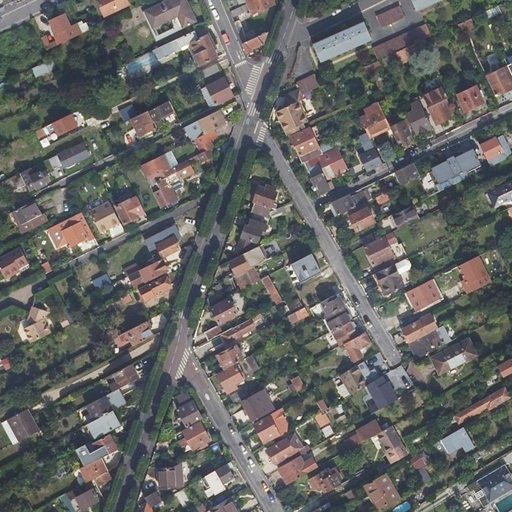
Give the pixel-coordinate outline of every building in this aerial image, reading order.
[(129,4),(126,0),(97,0),(105,16),(129,4)] [(186,0),(167,0),(145,11),(153,28),(178,16),(183,28),(197,21),(190,7),(186,0)] [(226,0),(225,1),(229,11),(240,6),(237,0),(226,0)] [(240,6),(229,11),(232,17),(248,10),(250,15),(253,14),(275,4),(273,0),(254,0),(248,3),(240,6)] [(412,0),(417,10),(439,0),(412,0)] [(405,18),(400,6),(376,16),(381,28),(405,18)] [(65,14),(48,22),(55,36),(54,37),(56,41),(50,44),(52,47),(61,43),(90,30),(87,22),(83,24),(82,22),(71,27),(65,14)] [(475,26),(471,18),(458,24),(459,28),(463,26),(465,30),(475,26)] [(240,20),(234,23),(243,44),(257,37),(254,29),(245,33),(240,20)] [(364,22),(314,45),(321,61),(372,39),(364,22)] [(421,41),(431,36),(426,24),(373,49),(378,61),(379,60),(396,52),(421,41)] [(201,65),(218,57),(213,46),(215,44),(213,40),(210,34),(199,39),(195,30),(177,39),(181,48),(190,44),(201,65)] [(253,49),(264,44),(268,33),(257,37),(243,44),(247,54),(253,51),(253,49)] [(50,44),(46,35),(41,37),(47,50),(52,47),(50,44)] [(176,51),(177,53),(183,50),(181,48),(177,39),(171,42),(176,51)] [(402,64),(426,52),(421,41),(396,52),(400,60),(402,64)] [(157,60),(176,51),(171,42),(153,50),(153,52),(157,60)] [(131,75),(159,63),(157,60),(153,52),(126,65),(131,75)] [(382,68),(400,60),(396,52),(379,60),(382,68)] [(51,60),(30,68),(34,77),(55,69),(51,60)] [(368,75),(382,68),(378,61),(364,67),(368,75)] [(217,64),(202,71),(205,78),(220,71),(217,64)] [(498,96),(511,88),(511,74),(508,66),(488,76),(498,96)] [(315,74),(297,83),(300,90),(302,95),(320,86),(315,74)] [(234,96),(225,77),(207,86),(216,105),(234,96)] [(437,125),(452,117),(444,100),(449,98),(442,85),(422,94),(437,125)] [(211,107),(216,105),(207,86),(202,89),(211,107)] [(476,86),(458,94),(466,111),(484,103),(476,86)] [(70,89),(59,95),(61,100),(73,95),(70,89)] [(303,124),(307,122),(298,102),(304,99),(302,95),(300,90),(289,95),(286,102),(284,108),(276,111),(286,132),(303,124)] [(417,135),(432,127),(419,100),(412,104),(410,105),(413,111),(407,113),(417,135)] [(169,102),(149,112),(153,121),(161,117),(173,111),(169,102)] [(370,138),(391,128),(379,103),(365,110),(367,115),(361,118),(370,138)] [(119,111),(125,122),(131,119),(137,116),(132,104),(119,111)] [(226,124),(219,110),(185,127),(192,141),(195,139),(214,129),(226,124)] [(139,136),(157,128),(153,121),(149,112),(148,111),(137,116),(131,119),(139,136)] [(78,126),(71,114),(54,123),(60,135),(78,126)] [(399,143),(412,137),(407,127),(409,127),(405,118),(398,122),(398,123),(392,127),(399,143)] [(303,124),(286,132),(288,136),(305,128),(303,124)] [(316,126),(310,129),(315,138),(321,135),(316,126)] [(46,135),(42,128),(37,130),(41,138),(46,135)] [(291,136),(304,163),(322,154),(319,147),(315,138),(310,129),(310,128),(291,136)] [(211,148),(214,147),(211,140),(218,137),(214,129),(195,139),(201,153),(211,148)] [(75,131),(65,136),(71,148),(81,143),(75,131)] [(176,133),(171,135),(175,147),(180,145),(176,133)] [(365,134),(357,137),(362,151),(370,148),(365,134)] [(481,146),(491,166),(511,155),(511,154),(502,135),(496,139),(495,136),(491,135),(489,136),(488,139),(489,142),(481,146)] [(338,138),(319,147),(322,154),(337,147),(341,145),(338,138)] [(76,162),(90,155),(84,143),(72,149),(71,149),(58,155),(63,165),(64,168),(67,166),(70,168),(76,165),(76,162)] [(348,170),(337,147),(322,154),(304,163),(320,195),(334,188),(332,185),(331,186),(329,182),(341,176),(340,174),(348,170)] [(201,153),(197,155),(202,163),(215,156),(211,148),(201,153)] [(383,165),(375,148),(359,155),(367,172),(383,165)] [(481,166),(473,149),(455,157),(454,155),(446,159),(447,161),(431,168),(441,190),(467,179),(466,173),(481,166)] [(172,150),(164,154),(171,168),(179,164),(172,150)] [(171,168),(164,154),(142,165),(149,179),(154,177),(171,168)] [(63,165),(58,155),(49,159),(55,169),(63,165)] [(188,175),(182,163),(179,164),(171,168),(154,177),(161,191),(169,205),(178,201),(169,182),(180,177),(181,179),(188,175)] [(413,164),(396,172),(402,185),(419,176),(413,164)] [(29,191),(51,180),(46,171),(35,176),(30,168),(20,173),(26,185),(29,191)] [(0,190),(2,190),(5,195),(26,185),(20,173),(0,182),(0,190)] [(422,178),(425,192),(431,191),(428,176),(422,178)] [(495,207),(511,198),(511,181),(489,193),(495,207)] [(277,205),(273,204),(277,192),(275,192),(276,189),(264,184),(263,187),(259,186),(254,202),(255,202),(251,212),(268,218),(270,212),(272,207),(276,208),(277,205)] [(333,203),(339,215),(355,207),(355,208),(368,202),(361,189),(355,192),(356,195),(351,198),(349,195),(333,203)] [(161,191),(154,195),(161,209),(169,205),(161,191)] [(391,198),(388,192),(377,199),(380,204),(391,198)] [(125,224),(139,217),(146,213),(139,199),(132,203),(128,195),(120,199),(122,203),(116,206),(125,224)] [(41,215),(35,201),(13,212),(23,233),(48,221),(44,213),(41,215)] [(120,222),(110,202),(90,212),(100,232),(120,222)] [(283,206),(270,212),(273,218),(286,213),(283,206)] [(419,219),(412,206),(394,215),(400,229),(419,219)] [(375,221),(368,208),(349,217),(356,231),(375,221)] [(90,241),(95,238),(82,212),(64,221),(68,229),(63,231),(63,232),(56,236),(60,245),(68,241),(71,247),(88,238),(90,241)] [(238,247),(250,251),(257,248),(263,230),(266,231),(268,226),(251,220),(249,225),(246,224),(238,247)] [(166,232),(162,225),(147,232),(151,239),(166,232)] [(361,239),(364,246),(383,237),(381,231),(374,235),(373,233),(361,239)] [(364,247),(373,266),(383,261),(387,268),(394,264),(400,261),(399,259),(407,256),(401,243),(398,244),(392,232),(384,236),(385,237),(364,247)] [(181,250),(174,236),(156,244),(152,246),(154,250),(158,248),(163,258),(181,250)] [(230,262),(236,276),(254,266),(267,260),(260,246),(257,248),(250,251),(244,254),(230,262)] [(0,258),(0,267),(5,277),(20,269),(21,271),(30,266),(21,249),(11,253),(0,258)] [(322,272),(312,253),(291,264),(301,283),(322,272)] [(459,287),(464,296),(490,282),(477,256),(453,268),(462,285),(459,287)] [(129,275),(135,287),(145,282),(146,285),(150,283),(167,275),(165,272),(168,271),(162,259),(141,269),(131,275),(129,275)] [(405,259),(394,265),(399,275),(410,269),(412,265),(410,261),(405,259)] [(47,262),(40,265),(44,273),(51,270),(47,262)] [(141,269),(138,263),(127,268),(123,270),(127,276),(129,275),(131,275),(141,269)] [(387,295),(405,286),(404,285),(415,279),(416,275),(414,270),(410,269),(399,275),(394,265),(394,264),(387,268),(377,273),(387,295)] [(261,280),(254,266),(236,276),(243,289),(261,280)] [(373,275),(384,297),(387,295),(377,273),(373,275)] [(107,274),(93,281),(98,291),(112,283),(107,274)] [(283,301),(269,275),(263,278),(278,304),(283,301)] [(173,288),(167,276),(150,284),(150,283),(146,285),(140,288),(146,301),(173,288)] [(441,298),(431,280),(407,292),(415,308),(426,303),(428,305),(441,298)] [(326,282),(319,285),(321,291),(328,287),(326,282)] [(129,294),(119,299),(123,305),(132,300),(129,294)] [(342,306),(344,305),(346,302),(344,298),(340,298),(340,297),(338,298),(335,300),(333,296),(322,302),(328,314),(342,306)] [(292,323),(309,314),(305,307),(304,308),(299,298),(287,304),(292,314),(288,316),(292,323)] [(123,305),(119,299),(104,306),(107,312),(112,309),(113,312),(124,306),(123,305)] [(230,299),(212,309),(220,324),(238,314),(230,299)] [(78,320),(70,304),(62,308),(63,309),(65,313),(70,323),(78,320)] [(45,319),(47,311),(33,306),(28,320),(31,325),(24,329),(31,343),(51,333),(45,319)] [(326,318),(333,331),(350,321),(350,320),(352,318),(350,314),(347,314),(342,306),(328,314),(325,316),(326,318)] [(70,323),(65,313),(58,316),(63,327),(70,323)] [(402,329),(409,343),(412,341),(434,330),(438,328),(429,313),(418,318),(419,321),(402,329)] [(261,314),(251,319),(252,322),(263,317),(261,314)] [(330,332),(333,331),(326,318),(323,320),(330,332)] [(251,319),(233,329),(233,328),(223,334),(222,334),(227,344),(255,328),(252,322),(251,319)] [(154,336),(146,321),(127,331),(127,332),(130,337),(134,345),(154,336)] [(333,331),(341,345),(344,344),(358,336),(354,328),(356,326),(354,321),(351,322),(350,321),(333,331)] [(222,334),(223,334),(220,329),(217,326),(205,332),(209,341),(222,334)] [(116,328),(104,335),(107,341),(120,335),(116,328)] [(417,358),(442,346),(434,330),(412,341),(415,347),(412,349),(417,358)] [(123,341),(130,337),(127,332),(120,335),(123,341)] [(371,342),(365,332),(358,336),(344,344),(354,361),(363,356),(359,349),(371,342)] [(469,339),(432,358),(440,374),(477,355),(469,339)] [(206,354),(214,349),(210,342),(201,347),(206,354)] [(225,370),(245,359),(244,358),(240,351),(237,344),(217,355),(225,370)] [(260,369),(252,355),(246,358),(254,372),(260,369)] [(13,365),(9,358),(3,361),(7,368),(13,365)] [(119,389),(140,377),(133,364),(108,377),(115,390),(119,389)] [(240,374),(236,365),(218,375),(228,394),(238,389),(235,384),(244,379),(243,378),(240,374)] [(352,394),(368,384),(357,365),(340,375),(345,383),(339,387),(344,397),(351,393),(352,394)] [(305,388),(298,376),(291,380),(297,392),(305,388)] [(411,384),(406,376),(379,391),(385,400),(411,384)] [(459,424),(487,407),(489,410),(511,398),(505,387),(488,397),(454,416),(459,424)] [(89,410),(93,418),(95,420),(114,410),(127,403),(119,389),(115,390),(106,395),(87,405),(89,410)] [(231,396),(234,403),(247,395),(244,389),(231,396)] [(20,399),(15,390),(9,393),(13,402),(20,399)] [(274,409),(264,390),(242,401),(253,421),(274,409)] [(376,392),(382,401),(385,400),(379,391),(376,392)] [(178,407),(189,402),(185,392),(174,397),(178,407)] [(328,408),(323,399),(317,402),(323,412),(328,408)] [(201,415),(193,401),(177,410),(187,428),(200,421),(203,419),(207,417),(205,412),(201,415)] [(39,431),(27,409),(8,419),(20,441),(39,431)] [(84,413),(88,421),(93,418),(89,410),(84,413)] [(95,420),(87,424),(95,439),(122,425),(114,410),(95,420)] [(254,425),(263,441),(273,435),(274,438),(280,434),(279,432),(282,429),(283,431),(286,429),(285,428),(287,427),(282,419),(281,420),(276,411),(270,415),(270,417),(254,425)] [(322,415),(321,413),(315,416),(321,427),(327,424),(322,415)] [(322,415),(327,424),(331,422),(326,413),(322,415)] [(13,445),(20,441),(8,419),(2,423),(13,445)] [(349,450),(382,431),(376,420),(357,431),(359,434),(345,442),(349,450)] [(210,440),(200,421),(187,428),(182,430),(186,437),(178,441),(182,448),(190,444),(193,450),(210,440)] [(403,446),(392,426),(378,434),(382,442),(384,446),(383,447),(387,455),(403,446)] [(466,453),(475,448),(463,428),(432,445),(440,457),(448,452),(449,453),(461,445),(466,453)] [(49,435),(46,431),(41,433),(46,442),(51,440),(49,435)] [(85,466),(101,458),(102,458),(118,450),(110,434),(95,442),(94,440),(76,449),(85,466)] [(303,448),(295,434),(267,450),(275,464),(296,452),(303,448)] [(301,455),(310,450),(308,445),(303,448),(296,452),(298,457),(301,455)] [(368,462),(359,445),(343,453),(348,462),(353,459),(358,467),(368,462)] [(414,472),(431,463),(424,451),(418,455),(407,461),(414,472)] [(289,484),(318,467),(313,458),(305,463),(301,455),(298,457),(278,469),(283,478),(287,484),(289,484)] [(80,468),(87,482),(95,478),(108,471),(102,458),(101,458),(85,466),(80,468)] [(51,465),(58,478),(67,474),(59,461),(51,465)] [(211,486),(211,487),(205,491),(208,498),(215,494),(216,495),(226,489),(224,485),(235,478),(229,468),(234,466),(231,462),(202,478),(207,488),(211,486)] [(184,485),(182,463),(174,468),(158,468),(160,487),(183,486),(184,485)] [(511,489),(511,476),(505,465),(467,487),(471,492),(474,491),(476,494),(475,494),(477,499),(479,499),(480,502),(483,507),(511,489)] [(328,492),(341,484),(339,481),(342,480),(335,467),(330,470),(330,468),(309,479),(315,490),(322,486),(324,490),(325,493),(328,492)] [(41,468),(30,474),(34,480),(44,475),(41,468)] [(431,480),(424,468),(415,473),(422,485),(431,480)] [(95,478),(98,485),(102,492),(108,489),(105,484),(109,482),(108,480),(112,478),(108,471),(95,478)] [(400,498),(386,473),(364,486),(378,510),(400,498)] [(91,484),(68,496),(70,501),(93,488),(91,484)] [(151,508),(164,500),(156,487),(143,494),(148,501),(151,508)] [(67,493),(64,488),(58,491),(61,496),(67,493)] [(77,511),(99,500),(93,488),(70,501),(76,511),(77,511)] [(193,503),(188,495),(184,489),(176,493),(184,508),(187,507),(193,503)] [(351,501),(357,498),(354,492),(353,489),(347,492),(351,501)] [(67,511),(73,511),(76,511),(70,501),(68,496),(67,493),(61,496),(60,497),(67,511)] [(511,494),(494,504),(498,511),(504,511),(511,507),(511,494)] [(238,511),(230,498),(210,510),(211,511),(238,511)] [(153,511),(151,508),(148,501),(144,511),(153,511)] [(196,509),(197,511),(206,511),(207,511),(201,501),(194,505),(196,509)] [(396,511),(403,511),(410,507),(406,502),(395,509),(396,511)] [(193,503),(187,507),(189,511),(190,511),(196,509),(194,505),(193,503)] [(322,511),(331,506),(329,503),(312,511),(322,511)]
